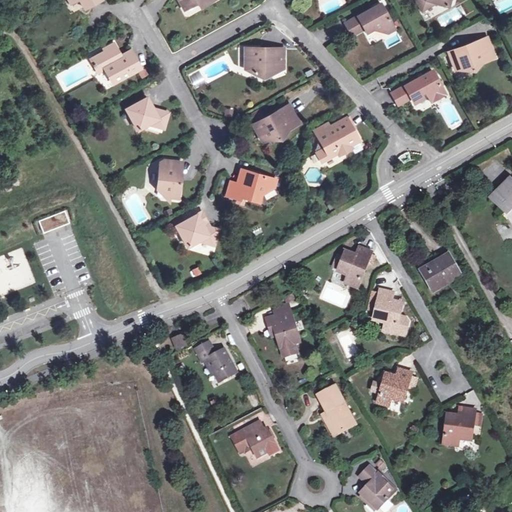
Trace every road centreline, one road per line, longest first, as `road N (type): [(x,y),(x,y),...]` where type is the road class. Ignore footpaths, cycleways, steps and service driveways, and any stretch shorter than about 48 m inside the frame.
road 1 (track): [(169,308),(15,31)]
road 2 (residential): [(215,293),(78,349),(37,355),(0,379)]
road 3 (residential): [(316,483),(215,293)]
road 4 (residential): [(275,3),(399,143)]
road 5 (residential): [(448,374),(441,340),(366,208)]
road 6 (residential): [(366,208),(215,293)]
road 7 (unknown): [(359,91),(473,27)]
road 8 (residential): [(169,65),(275,3)]
